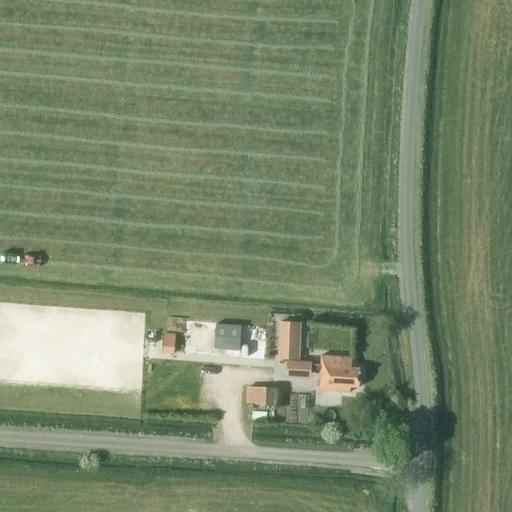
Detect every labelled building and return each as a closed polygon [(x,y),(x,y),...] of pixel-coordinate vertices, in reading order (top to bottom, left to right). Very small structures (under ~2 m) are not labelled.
[(221,348),(250,350),(252,324),(223,322),(221,348)] [(301,323),(279,322),(277,359),(299,360),(301,323)] [(175,341),(162,340),(162,353),(174,354),(175,341)] [(351,358),(321,356),(319,390),(350,392),(350,386),(359,387),(360,368),(351,368),(351,358)] [(287,360),(286,377),(310,378),(311,361),(287,360)] [(276,388),(266,388),(266,406),(275,406),(276,388)]
